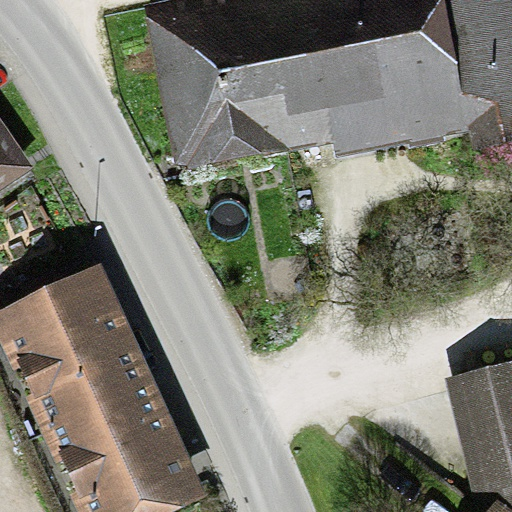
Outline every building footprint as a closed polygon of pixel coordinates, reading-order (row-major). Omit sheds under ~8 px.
[(240,0),(157,14),(186,187),(511,130),(511,102),(494,0),(240,0)] [(0,110),(0,218),(50,185),(0,110)] [(48,426),(135,387),(92,290),(5,329),(48,426)] [(511,502),(511,375),(457,388),(487,509),(511,502)] [(135,387),(48,426),(86,511),(146,511),(184,495),(135,387)]
